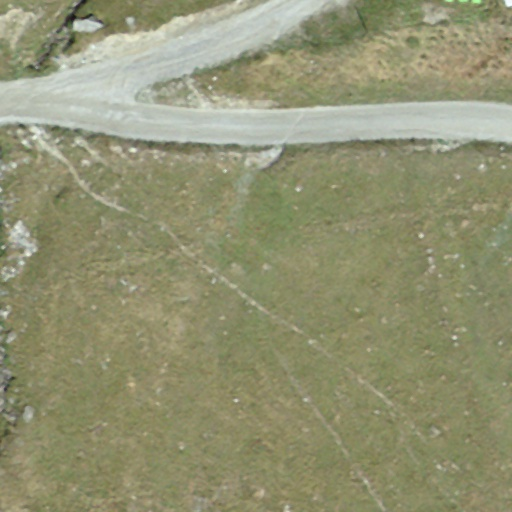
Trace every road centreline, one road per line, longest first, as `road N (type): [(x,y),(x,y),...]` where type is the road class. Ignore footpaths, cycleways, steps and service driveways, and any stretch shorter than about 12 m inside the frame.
road 1 (track): [(0,100),(169,123),(511,123)]
road 2 (track): [(291,0),(216,45),(23,100)]
